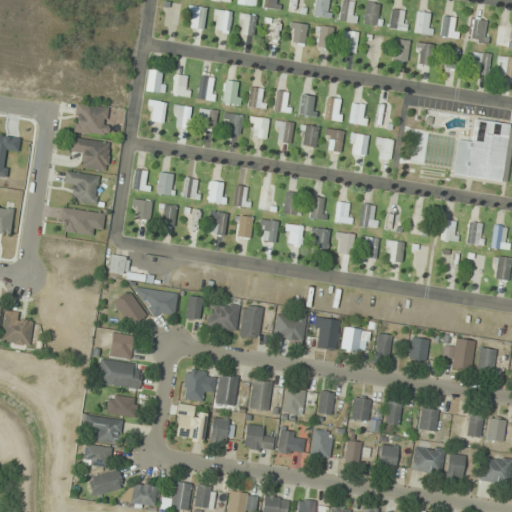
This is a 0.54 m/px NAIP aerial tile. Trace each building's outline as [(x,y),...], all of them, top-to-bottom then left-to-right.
[(263,0),(265,9),(280,8),(279,0),(263,0)] [(332,0),(314,0),(312,16),(329,18),(332,0)] [(355,23),(357,1),(344,0),(340,0),(338,21),(355,23)] [(380,4),(366,1),(363,24),(376,26),(380,4)] [(203,30),(206,8),(191,5),(188,27),(203,30)] [(407,30),(407,9),(388,9),(388,30),(407,30)] [(213,31),(230,32),(231,10),(214,10),(213,31)] [(432,34),(432,12),(415,12),(415,34),(432,34)] [(237,35),(254,36),(255,14),(239,13),(237,35)] [(487,43),(489,20),(473,18),(470,42),(487,43)] [(304,44),(306,23),(289,21),(287,42),(304,44)] [(332,26),(316,26),(316,48),(332,48),(332,26)] [(338,52),(357,52),(357,31),(339,31),(338,52)] [(408,40),(391,39),(390,60),(407,61),(408,40)] [(432,43),(415,43),(415,64),(432,64),(432,43)] [(442,67),(456,70),(460,48),(446,46),(442,67)] [(489,52),(471,52),(470,75),(488,76),(489,52)] [(497,65),(503,65),(503,78),(511,78),(511,55),(497,55),(497,65)] [(164,92),(164,70),(146,70),(146,92),(164,92)] [(189,96),(189,75),(172,75),(172,96),(189,96)] [(214,100),(214,77),(198,77),(198,100),(214,100)] [(240,81),(224,81),(223,104),(239,105),(240,81)] [(246,106),(263,109),(266,90),(249,86),(246,106)] [(272,110),(286,113),(290,93),(276,90),(272,110)] [(299,116),(316,116),(316,96),(299,96),(299,116)] [(163,123),(165,102),(148,100),(147,110),(151,110),(150,122),(163,123)] [(341,101),(327,100),(326,119),(340,120),(341,101)] [(365,104),(349,104),(349,124),(365,124),(365,104)] [(108,134),(109,106),(75,106),(75,133),(108,134)] [(189,127),(190,106),(173,106),(172,125),(189,127)] [(375,126),(381,127),(383,107),(377,107),(375,126)] [(214,130),(217,111),(200,108),(198,128),(214,130)] [(241,115),(223,113),(221,132),(239,134),(241,115)] [(452,174),(506,182),(511,139),(511,124),(473,118),(470,140),(457,138),(452,174)] [(281,131),(280,142),(291,143),(292,122),(275,121),(274,130),(281,131)] [(298,145),(315,147),(317,126),(300,125),(298,145)] [(342,130),(324,128),(323,139),(332,140),(330,152),(340,153),(342,130)] [(365,155),(368,135),(351,134),(349,153),(365,155)] [(78,167),(106,170),(110,143),(71,138),(70,150),(80,151),(78,167)] [(380,148),(379,158),(390,159),(392,139),(375,138),(374,148),(380,148)] [(146,192),(150,172),(134,169),(130,189),(146,192)] [(71,202),(96,204),(99,176),(65,172),(64,182),(73,183),(71,202)] [(171,195),(173,174),(158,172),(156,194),(171,195)] [(181,197),(198,199),(200,180),(183,178),(181,197)] [(225,182),(209,182),(209,203),(225,203),(225,182)] [(232,206),(247,207),(249,187),(234,185),(232,206)] [(296,215),(299,193),(285,191),(282,214),(296,215)] [(327,198),(310,197),(309,219),(325,220),(327,198)] [(131,218),(149,221),(152,202),(134,198),(131,218)] [(350,223),(350,203),(335,203),(335,223),(350,223)] [(357,225),(375,228),(379,207),(361,203),(357,225)] [(159,225),(172,227),(176,206),(162,204),(159,225)] [(0,207),(0,234),(9,236),(13,209),(0,207)] [(225,235),(225,211),(207,211),(207,235),(225,235)] [(250,239),(252,217),(238,215),(236,237),(250,239)] [(261,242),(277,242),(275,219),(260,220),(261,242)] [(456,242),(458,221),(441,220),(439,240),(456,242)] [(482,245),(482,223),(467,223),(467,245),(482,245)] [(300,245),(300,225),(283,225),(283,245),(300,245)] [(506,248),(506,226),(492,226),(492,248),(506,248)] [(329,229),(313,228),(311,251),(326,252),(329,229)] [(350,255),(353,235),(335,232),(332,252),(350,255)] [(378,238),(361,237),(359,257),(375,259),(378,238)] [(402,241),(386,241),(385,261),(401,262),(402,241)] [(128,256),(109,255),(108,273),(127,274),(128,256)] [(492,279),(510,279),(510,257),(492,257),(492,279)] [(146,316),(128,290),(113,301),(130,326),(146,316)] [(185,318),(199,319),(202,298),(187,296),(185,318)] [(234,332),(239,308),(211,302),(205,325),(234,332)] [(262,308),(244,305),(239,335),(258,338),(262,308)] [(0,339),(26,347),(34,318),(8,310),(0,336),(0,339)] [(304,315),(275,315),(275,339),(304,339),(304,315)] [(337,348),(337,319),(315,319),(315,348),(337,348)] [(340,349),(358,351),(360,329),(342,327),(340,349)] [(132,335),(111,334),(110,356),(131,357),(132,335)] [(376,358),(389,358),(390,334),(376,334),(376,358)] [(425,361),(428,340),(411,337),(408,359),(425,361)] [(473,341),(455,339),(451,368),(469,371),(473,341)] [(475,370),(492,372),(495,350),(478,348),(475,370)] [(96,383),(139,388),(142,365),(99,360),(96,383)] [(206,372),(185,369),(181,398),(201,401),(206,372)] [(213,402),(232,406),(238,378),(219,374),(213,402)] [(250,409),(268,410),(270,381),(251,380),(250,409)] [(305,389),(285,386),(282,412),(301,414),(305,389)] [(334,393),(319,391),(315,412),(330,415),(334,393)] [(105,414),(133,417),(135,398),(107,395),(105,414)] [(349,418),(366,422),(371,400),(353,397),(349,418)] [(401,403),(387,401),(383,422),(397,425),(401,403)] [(437,410),(419,408),(417,429),(435,431),(437,410)] [(190,418),(178,417),(175,437),(202,441),(206,414),(191,412),(190,418)] [(483,415),(468,414),(466,435),(480,437),(483,415)] [(81,428),(96,429),(94,441),(119,444),(122,420),(83,416),(81,428)] [(505,420),(487,418),(485,439),(502,441),(505,420)] [(233,419),(211,419),(211,441),(233,441),(233,419)] [(243,448),(271,451),(272,438),(262,437),(263,426),(245,424),(243,448)] [(328,461),(331,431),(312,429),(309,459),(328,461)] [(292,431),(278,431),(278,454),(292,454),(292,431)] [(360,441),(345,441),(345,462),(360,462),(360,441)] [(111,448),(85,444),(82,464),(108,467),(111,448)] [(378,467),(395,469),(397,447),(381,445),(378,467)] [(443,449),(414,446),(411,471),(440,475),(443,449)] [(462,478),(464,455),(447,454),(445,478),(462,478)] [(509,483),(511,459),(482,456),(479,481),(509,483)] [(122,488),(118,470),(88,477),(93,495),(122,488)] [(187,510),(190,483),(172,482),(170,508),(187,510)] [(122,504),(155,507),(157,486),(131,483),(130,493),(123,493),(122,504)] [(214,487),(195,485),(194,507),(213,508),(214,487)] [(255,511),(256,493),(228,493),(227,511),(255,511)] [(261,511),(286,511),(288,498),(263,495),(261,511)] [(313,511),(315,501),(297,499),(296,511),(313,511)]
